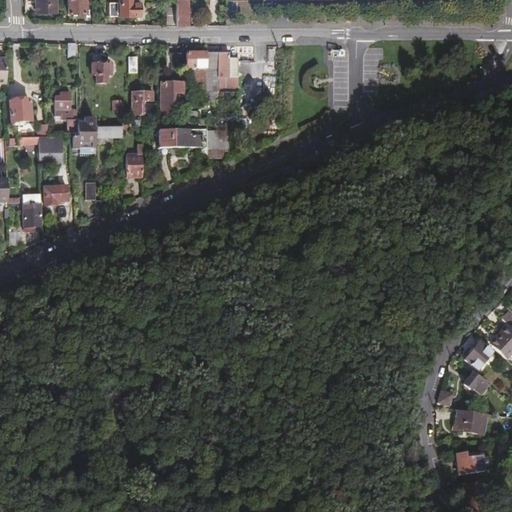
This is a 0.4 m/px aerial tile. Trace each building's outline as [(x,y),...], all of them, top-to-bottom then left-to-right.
[(50,13),(50,0),(30,0),(31,13),(50,13)] [(63,0),(63,14),(81,14),(81,0),(63,0)] [(132,17),(132,0),(113,0),(114,17),(132,17)] [(172,28),(184,27),(184,14),(187,14),(187,8),(183,8),(183,0),(172,0),(172,8),(172,28)] [(271,1),(262,1),(262,11),(271,11),(271,1)] [(236,2),(226,2),(226,13),(236,12),(236,2)] [(110,18),(110,4),(102,4),(102,18),(110,18)] [(162,28),(172,28),(172,8),(162,8),(162,28)] [(179,67),(179,53),(173,53),(167,53),(167,67),(179,67)] [(200,95),(200,92),(200,55),(192,55),(181,54),(181,70),(192,70),(192,74),(190,74),(189,96),(191,96),(191,104),(200,104),(200,95)] [(215,94),(234,94),(234,67),(223,67),(223,62),(223,55),(209,55),(209,56),(200,55),(200,92),(215,92),(215,94)] [(124,58),(124,74),(133,74),(133,58),(124,58)] [(103,68),(92,68),(92,79),(95,78),(96,86),(106,87),(106,79),(110,78),(110,68),(103,68)] [(167,95),(178,95),(178,85),(157,85),(157,106),(167,106),(167,100),(167,95)] [(127,117),(139,117),(139,103),(147,103),(147,94),(139,94),(127,94),(127,117)] [(62,132),(72,132),(72,125),(72,119),(71,112),(65,112),(65,102),(59,102),(50,102),(50,118),(57,118),(57,122),(62,122),(62,132)] [(108,114),(117,114),(117,102),(108,102),(108,114)] [(17,105),(5,105),(6,124),(14,124),(14,127),(19,127),(19,124),(25,124),(25,104),(17,105)] [(72,132),(72,139),(89,139),(89,129),(89,119),(78,119),(78,125),(72,125),(72,132)] [(33,134),(33,140),(34,140),(44,140),(43,128),(38,128),(38,134),(33,134)] [(105,139),(117,139),(117,129),(89,129),(89,139),(105,139)] [(201,130),(201,132),(201,148),(228,148),(228,130),(201,130)] [(192,160),(201,160),(201,159),(201,148),(201,132),(154,132),(154,155),(176,155),(176,150),(182,150),(192,150),(192,160)] [(72,139),(68,139),(68,151),(75,151),(89,151),(89,139),(72,139)] [(34,147),(35,164),(57,164),(57,140),(44,140),(34,140),(34,147)] [(228,148),(201,148),(201,159),(220,159),(220,154),(228,154),(228,148)] [(132,178),(138,178),(138,159),(132,159),(122,159),(122,178),(132,178)] [(62,189),(39,190),(40,208),(47,208),(51,208),(51,205),(62,204),(62,189)] [(34,231),(34,211),(35,211),(35,197),(18,197),(18,231),(24,231),(34,231)] [(511,325),(507,320),(500,327),(505,333),(511,338),(511,325)] [(498,344),(489,354),(504,368),(511,359),(511,338),(505,333),(496,342),(498,344)] [(479,383),(493,366),(481,355),(466,370),(479,383)] [(487,392),(473,380),(462,392),(469,398),(471,396),(478,402),(487,392)] [(453,414),(457,402),(444,398),(440,411),(453,414)] [(489,423),(460,418),(457,438),(486,443),(489,423)] [(458,461),(462,483),(488,479),(486,462),(469,466),(468,460),(458,461)] [(461,491),(463,511),(484,511),(481,488),(461,491)]
